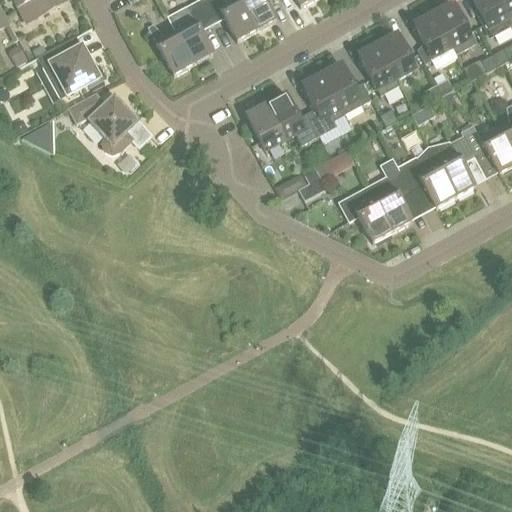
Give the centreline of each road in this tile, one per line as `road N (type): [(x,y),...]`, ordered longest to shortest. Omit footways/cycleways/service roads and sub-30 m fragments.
road 1 (residential): [(175,125),(396,0)]
road 2 (residential): [(345,255),(260,221),(175,125)]
road 3 (residential): [(345,255),(385,282),(398,279),(511,215)]
road 4 (residential): [(175,125),(96,0)]
